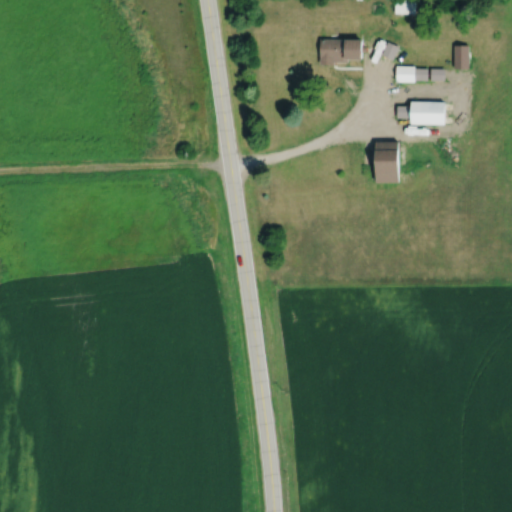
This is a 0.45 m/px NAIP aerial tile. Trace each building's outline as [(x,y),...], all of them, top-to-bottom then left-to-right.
[(394,0),(394,11),(414,12),(414,0),(394,0)] [(370,1),(370,11),(382,11),(382,1),(370,1)] [(319,37),(318,62),(333,63),(333,60),(347,60),(347,56),(361,56),(361,50),(365,50),(365,45),(361,45),(361,36),(343,36),(343,37),(319,37)] [(387,40),(381,53),(392,58),(397,45),(387,40)] [(453,43),(453,67),(468,67),(468,43),(453,43)] [(395,64),(395,80),(414,80),(414,78),(414,66),(414,64),(395,64)] [(414,66),(427,66),(427,79),(414,78),(414,66)] [(430,67),(430,79),(444,79),(444,67),(430,67)] [(410,99),(410,104),(410,115),(410,122),(444,122),(444,100),(410,99)] [(410,104),(397,103),(396,115),(410,115),(410,104)] [(374,140),(374,181),(398,181),(398,140),(374,140)]
